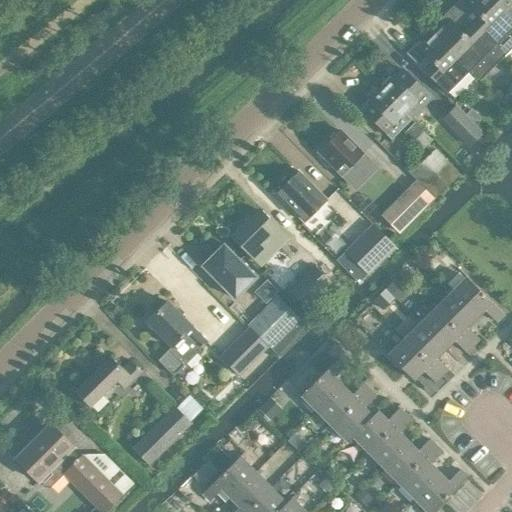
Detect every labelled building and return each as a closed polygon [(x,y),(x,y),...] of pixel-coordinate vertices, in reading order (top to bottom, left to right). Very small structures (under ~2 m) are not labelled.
[(503,57),(511,48),(511,19),(492,0),(469,0),(467,3),(463,0),(460,0),(453,8),(494,48),(503,57)] [(511,0),(492,0),(511,19),(511,0)] [(480,80),(503,57),(494,48),(453,8),(444,17),(449,21),(435,35),(471,71),(480,80)] [(471,71),(435,35),(421,50),(416,45),(407,55),(448,95),(471,71)] [(394,76),(381,88),(405,112),(418,100),(416,98),(423,90),(403,70),(396,78),(394,76)] [(411,118),(405,112),(381,88),(369,101),(371,103),(363,111),(391,139),(411,118)] [(482,133),(456,107),(443,120),(469,146),(482,133)] [(431,139),(420,128),(414,123),(406,132),(423,148),(431,139)] [(341,175),(362,154),(339,130),(318,151),(341,175)] [(458,174),(435,150),(411,173),(434,197),(458,174)] [(275,193),(303,222),(326,199),(298,171),(292,176),(287,176),(281,182),(281,188),(275,193)] [(380,214),(399,233),(434,198),(415,179),(380,214)] [(284,236),(258,210),(232,235),(258,261),(284,236)] [(345,250),(366,271),(392,245),(371,224),(345,250)] [(336,258),(348,246),(340,238),(328,250),(336,258)] [(202,265),(234,298),(256,277),(223,244),(202,265)] [(288,289),(305,307),(330,282),(312,265),(288,289)] [(496,322),(503,314),(466,277),(450,293),(475,318),(484,310),(496,322)] [(466,327),(475,318),(450,293),(435,308),(472,346),(478,339),(466,327)] [(247,325),(271,348),(300,319),(276,296),(247,325)] [(206,342),(192,327),(192,326),(166,301),(146,321),(172,346),(158,360),(173,375),(206,342)] [(465,352),(472,346),(435,308),(419,324),(445,349),(453,340),(465,352)] [(436,358),(445,349),(419,324),(404,339),(441,376),(448,370),(436,358)] [(220,357),(238,375),(266,346),(248,328),(220,357)] [(404,339),(388,355),(413,380),(423,371),(435,383),(441,376),(404,339)] [(123,369),(111,357),(75,392),(89,407),(116,381),(123,388),(141,371),(131,361),(123,369)] [(316,410),(341,385),(333,377),(345,365),(338,358),(301,395),(316,410)] [(332,427),(370,390),(363,383),(351,395),(341,385),(316,410),(332,427)] [(373,417),(372,416),(364,408),(376,396),(370,390),(332,427),(348,443),(353,437),(373,417)] [(148,465),(173,441),(191,423),(175,406),(132,448),(148,465)] [(353,437),(368,452),(405,415),(398,408),(386,420),(377,411),(372,416),(373,417),(353,437)] [(383,467),(408,442),(400,433),(411,421),(405,415),(368,452),(383,467)] [(15,458),(43,487),(50,487),(63,474),(101,511),(103,511),(121,495),(82,455),(77,460),(68,451),(73,446),(50,423),(15,458)] [(398,482),(435,445),(429,439),(417,451),(408,442),(383,467),(398,482)] [(435,445),(398,482),(412,497),(438,472),(430,464),(442,452),(435,445)] [(221,489),(229,497),(255,472),(239,456),(202,494),(209,501),(221,489)] [(438,472),(412,497),(427,511),(431,511),(467,477),(459,470),(447,481),(438,472)] [(232,511),(245,511),(270,488),(255,472),(229,497),(238,506),(232,511)] [(276,511),(286,503),(285,503),(270,488),(245,511),(276,511)] [(305,511),(291,498),(285,503),(286,503),(276,511),(305,511)]
